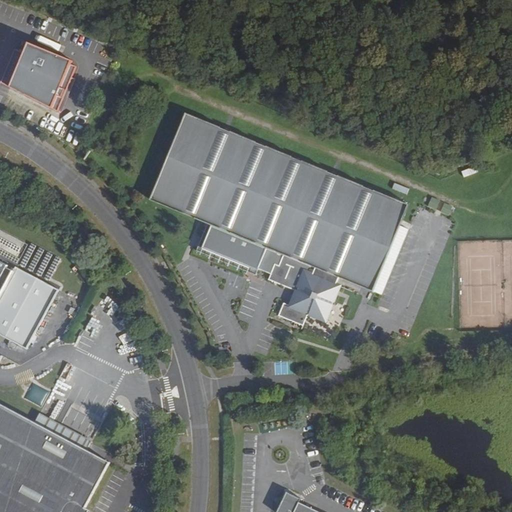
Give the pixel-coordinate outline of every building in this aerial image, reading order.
[(15,49),(1,83),(58,112),(59,111),(73,77),(74,74),(72,74),(75,66),(71,64),(73,61),(29,43),(24,53),(15,49)] [(76,78),(73,77),(59,111),(62,112),(76,78)] [(413,210),(187,116),(152,200),(207,223),(196,249),(255,274),(257,268),(270,274),(267,279),(294,290),(289,304),(283,302),(277,316),(303,327),(307,317),(326,325),(342,287),(336,284),(339,277),(372,291),(377,279),(383,282),(413,210)] [(436,210),(439,200),(431,197),(427,207),(436,210)] [(444,203),(440,213),(449,216),(452,206),(444,203)] [(0,292),(12,270),(5,267),(7,265),(0,261),(0,292)] [(0,511),(91,511),(92,511),(86,509),(111,464),(0,404),(0,511)] [(299,501),(287,495),(278,511),(310,511),(297,506),(299,501)]
